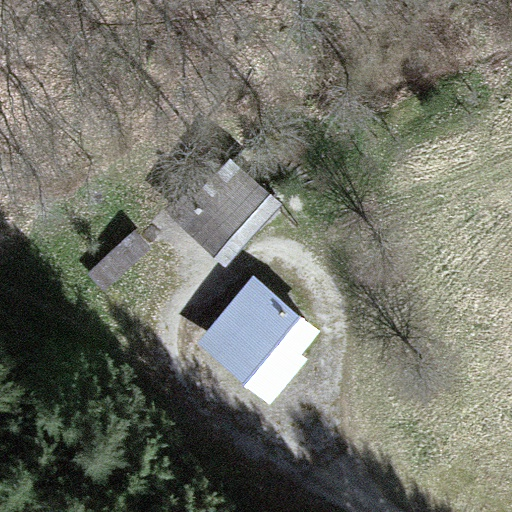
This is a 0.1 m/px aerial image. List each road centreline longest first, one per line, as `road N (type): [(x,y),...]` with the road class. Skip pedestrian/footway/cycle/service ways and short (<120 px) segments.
road 1 (track): [(386,511),(336,477),(334,311),(282,271),(248,269),(206,292),(175,327),(184,367),(225,423),(281,464)]
road 2 (track): [(262,511),(0,307)]
